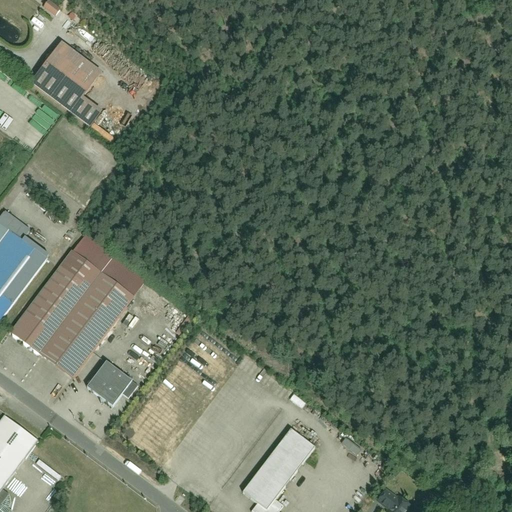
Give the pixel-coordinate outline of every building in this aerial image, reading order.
[(50,1),(42,11),(54,21),(62,10),(50,1)] [(101,77),(60,47),(28,89),(87,133),(103,113),(85,99),(101,77)] [(5,215),(0,221),(0,325),(46,265),(20,246),(30,234),(5,215)] [(70,254),(10,338),(74,383),(134,299),(107,280),(121,261),(87,236),(73,256),(70,254)] [(104,366),(86,393),(111,411),(130,384),(104,366)] [(5,419),(0,424),(0,496),(39,445),(5,419)] [(291,431),(243,495),(258,506),(253,511),(280,511),(283,508),(275,503),(315,449),(291,431)] [(386,493),(378,504),(389,511),(408,511),(411,509),(399,499),(398,501),(386,493)]
